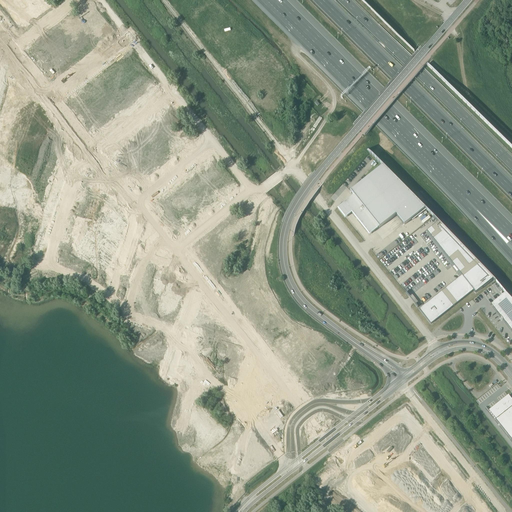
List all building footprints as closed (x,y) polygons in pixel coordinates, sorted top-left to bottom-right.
[(338,208),(345,217),(351,211),(369,234),(378,227),(379,228),(396,214),(404,223),(403,224),(404,224),(425,208),(383,165),(382,165),(350,191),(350,192),(351,191),(353,195),(342,203),(343,204),(338,208)] [(338,208),(343,204),(342,203),(338,197),(333,202),(338,208)] [(459,273),(416,307),(428,322),(467,291),(469,294),(491,277),(472,257),(459,243),(437,219),(424,229),(459,273)] [(511,300),(506,294),(505,294),(490,306),(500,318),(503,320),(502,321),(511,333),(511,332),(511,300)] [(511,401),(508,396),(488,412),(511,442),(511,401)]
